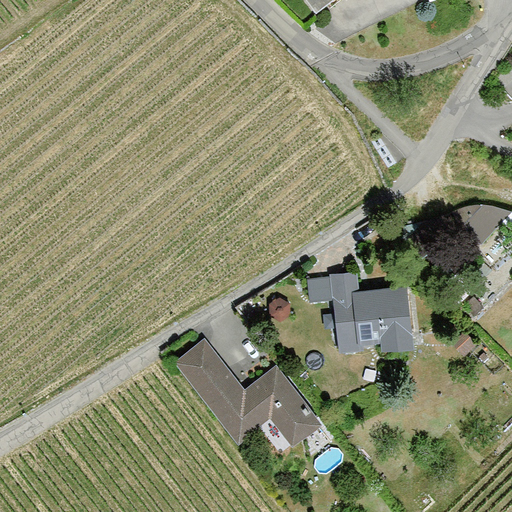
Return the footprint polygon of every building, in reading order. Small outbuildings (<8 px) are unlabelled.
[(310,0),(319,11),(333,0),(310,0)] [(471,207),(456,213),(462,225),(486,245),(511,219),(511,213),(499,209),(486,207),(471,207)] [(426,235),(426,225),(398,236),(406,246),(411,243),(424,257),(437,248),(426,235)] [(454,241),(447,244),(448,249),(456,252),(460,250),(454,241)] [(442,260),(435,264),(439,270),(446,265),(442,260)] [(359,269),(332,271),(333,281),(334,299),(338,348),(384,344),(384,349),(417,347),(411,284),(361,289),(359,269)] [(334,299),(333,281),(314,281),(316,300),(334,299)] [(209,339),(180,362),(243,442),(273,418),(296,447),(327,423),(279,363),(247,388),(209,339)]
